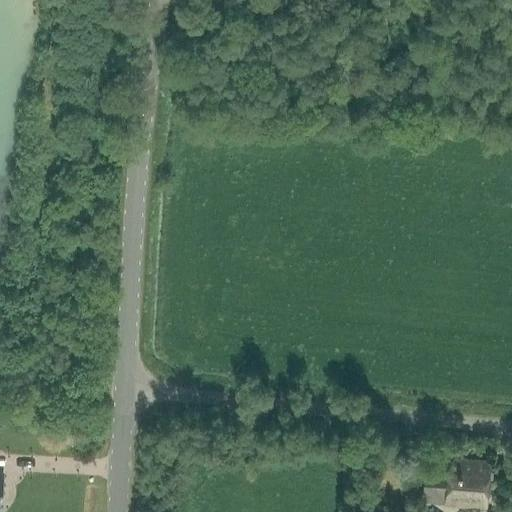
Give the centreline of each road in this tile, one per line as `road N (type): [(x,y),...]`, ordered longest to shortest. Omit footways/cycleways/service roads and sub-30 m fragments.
road 1 (unclassified): [(124,389),(134,206),(160,0)]
road 2 (unclassified): [(511,429),(124,389)]
road 3 (unclassified): [(117,511),(124,389)]
